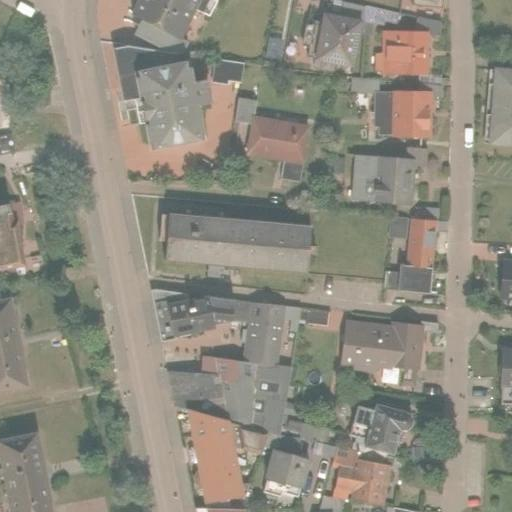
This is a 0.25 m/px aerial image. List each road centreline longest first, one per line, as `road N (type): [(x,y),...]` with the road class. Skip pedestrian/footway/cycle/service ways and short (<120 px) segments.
road 1 (residential): [(121,273),(461,317)]
road 2 (residential): [(465,0),(461,317)]
road 3 (residential): [(121,273),(71,18)]
road 4 (residential): [(171,511),(121,273)]
road 5 (residential): [(461,317),(455,511)]
